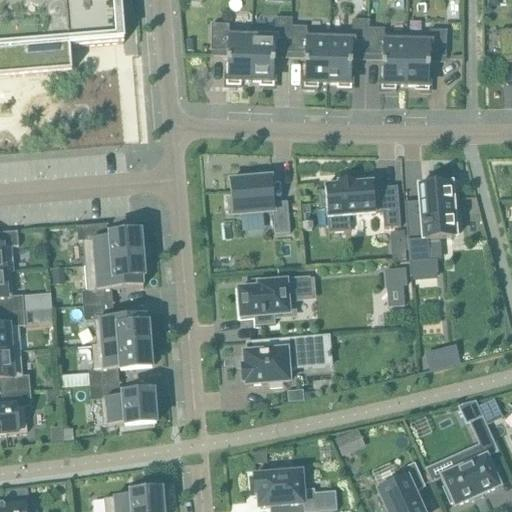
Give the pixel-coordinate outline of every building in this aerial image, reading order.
[(0,0),(0,80),(72,74),(70,50),(123,45),(119,0),(0,0)] [(259,89),(274,90),(275,54),(290,55),(291,20),(274,19),(274,33),(252,32),(250,83),(259,83),(259,89)] [(318,85),(328,85),(329,34),(307,34),(307,28),(292,28),(292,20),(291,20),(290,55),(305,55),(304,90),(318,91),(318,85)] [(367,57),(368,22),(352,22),(352,35),(329,34),(328,85),(337,85),(337,91),(351,92),(352,56),(367,57)] [(396,87),(405,87),(406,45),(407,37),(384,36),(385,31),(369,30),(370,22),(368,22),(367,57),(382,57),(381,93),(396,93),(396,87)] [(241,83),(250,83),(252,32),(229,31),(229,26),(212,26),(211,52),(227,53),(226,88),(241,89),(241,83)] [(511,31),(499,32),(501,59),(511,58),(511,31)] [(446,65),(447,32),(429,32),(429,45),(406,45),(405,87),(414,88),(414,96),(431,96),(432,80),(429,80),(429,72),(429,69),(430,69),(430,65),(446,65)] [(265,181),(230,184),(231,202),(227,203),(229,218),(233,217),(233,218),(273,215),(275,237),(290,235),(287,204),(274,205),(272,187),(272,180),(265,181)] [(319,193),(320,210),(326,209),(328,235),(351,233),(349,218),(383,216),(384,230),(391,230),(391,227),(399,226),(399,229),(401,229),(397,188),(373,190),(373,184),(362,185),(362,183),(359,183),(352,183),(338,185),(338,187),(325,188),(325,192),(319,193)] [(427,243),(455,241),(451,185),(419,187),(420,203),(404,204),(410,279),(438,276),(437,261),(429,262),(427,243)] [(83,243),(85,268),(143,264),(141,236),(109,239),(110,240),(107,240),(106,228),(108,228),(108,226),(76,229),(78,244),(83,243)] [(404,233),(390,234),(391,244),(405,243),(404,233)] [(0,275),(14,274),(12,249),(18,249),(17,234),(0,234),(0,275)] [(114,305),(113,305),(112,292),(143,290),(142,280),(144,279),(143,264),(85,268),(87,293),(82,293),(83,309),(114,306),(114,305)] [(406,271),(386,273),(387,289),(403,288),(407,287),(406,271)] [(23,298),(11,299),(9,275),(14,275),(14,274),(0,275),(0,315),(24,313),(23,298)] [(246,320),(254,319),(255,328),(275,327),(274,317),(289,316),(287,300),(291,300),(311,298),(310,281),(310,279),(284,281),(285,285),(279,285),(279,281),(279,280),(251,282),(252,291),(239,292),(240,309),(239,309),(240,321),(246,320)] [(114,307),(114,306),(83,309),(84,324),(94,323),(96,347),(91,347),(91,348),(149,343),(148,327),(146,327),(145,317),(114,320),(113,307),(114,307)] [(53,326),(52,311),(24,313),(25,329),(53,326)] [(0,355),(21,354),(19,329),(25,329),(24,313),(0,315),(0,355)] [(245,369),(242,369),(243,385),(246,385),(246,388),(269,386),(269,390),(282,389),(282,385),(289,384),(288,372),(288,371),(296,370),(323,368),(322,355),(320,338),(247,344),(248,356),(244,356),(245,369)] [(88,373),(89,388),(121,386),(121,385),(119,385),(118,372),(120,372),(120,373),(152,371),(149,343),(91,348),(93,373),(88,373)] [(0,394),(0,395),(30,393),(29,378),(23,378),(21,354),(0,355),(0,387),(1,395),(0,394)] [(441,354),(425,358),(429,373),(445,370),(441,354)] [(153,427),(153,429),(155,429),(154,426),(156,426),(154,395),(122,398),(122,400),(120,400),(119,387),(121,386),(89,388),(91,403),(101,402),(103,429),(125,427),(125,429),(153,427)] [(60,403),(59,392),(48,393),(48,404),(60,403)] [(1,396),(2,409),(0,409),(0,436),(27,434),(25,409),(31,408),(30,393),(0,395),(0,396),(1,396)] [(303,393),(288,394),(288,404),(304,403),(303,393)] [(483,419),(469,425),(479,447),(454,458),(459,471),(442,479),(442,480),(446,489),(443,490),(450,506),(453,504),(455,508),(471,501),(471,502),(483,497),(483,496),(499,489),(486,459),(485,459),(483,454),(496,448),(483,419)] [(336,440),(343,457),(367,447),(360,430),(336,440)] [(72,442),(71,432),(63,432),(64,442),(72,442)] [(264,455),(253,456),(253,465),(265,464),(264,455)] [(425,489),(414,465),(401,471),(406,480),(378,493),(387,511),(421,511),(414,494),(425,489)] [(269,511),(304,511),(304,506),(301,475),(254,478),(255,496),(258,496),(260,510),(269,509),(269,511)] [(24,490),(11,491),(12,500),(25,499),(24,490)] [(104,511),(163,511),(162,494),(160,494),(160,492),(158,492),(159,494),(130,497),(130,498),(104,500),(104,511)]
